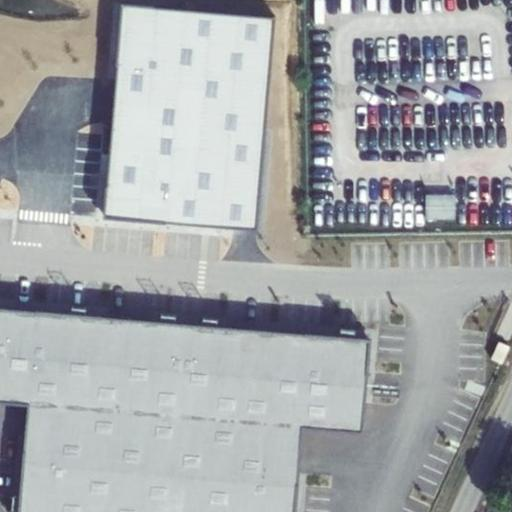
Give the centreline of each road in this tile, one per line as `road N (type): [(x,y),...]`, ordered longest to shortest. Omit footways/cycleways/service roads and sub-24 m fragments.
road 1 (unclassified): [(511,279),(345,281),(0,257)]
road 2 (unknown): [(496,91),(494,30),(487,26),(356,26),(337,38),(346,94)]
road 3 (unclassified): [(461,511),(511,402)]
